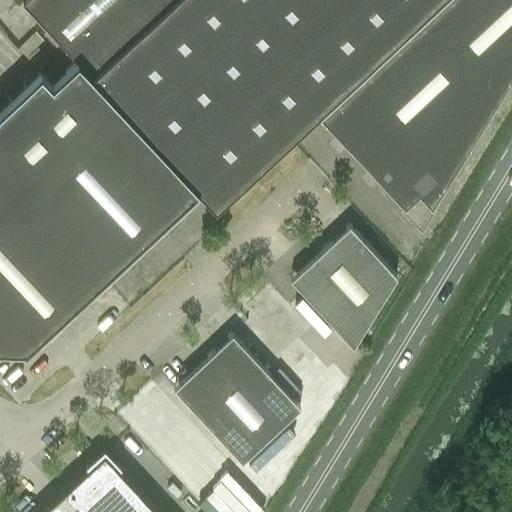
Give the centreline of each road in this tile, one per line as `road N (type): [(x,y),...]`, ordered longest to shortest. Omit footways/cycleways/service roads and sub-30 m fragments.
road 1 (primary): [(511,170),(303,511)]
road 2 (unclassified): [(17,447),(309,176)]
